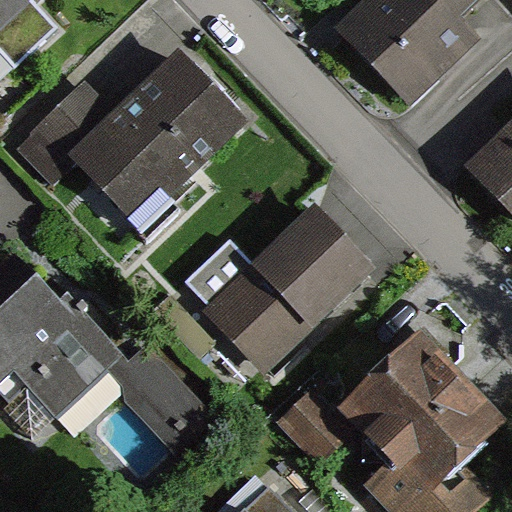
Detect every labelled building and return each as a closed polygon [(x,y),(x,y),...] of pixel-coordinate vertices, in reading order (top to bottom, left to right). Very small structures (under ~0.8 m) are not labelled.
[(0,0),(0,43),(6,38),(34,68),(76,29),(48,0),(0,0)] [(510,8),(502,0),(392,0),(354,41),(421,103),(510,8)] [(250,121),(189,61),(132,119),(97,84),(33,149),(65,181),(88,159),(151,221),(250,121)] [(511,141),(484,170),(511,196),(511,141)] [(385,266),(330,209),(219,316),(274,373),(385,266)] [(130,354),(25,251),(0,276),(0,378),(16,394),(42,368),(80,404),(130,354)] [(511,439),(511,422),(431,346),(369,411),(419,458),(382,497),(397,511),(491,511),(503,500),(477,476),(511,439)] [(213,412),(152,355),(122,386),(183,443),(213,412)] [(358,441),(319,402),(291,429),(330,468),(358,441)] [(293,511),(278,496),(261,511),(293,511)]
